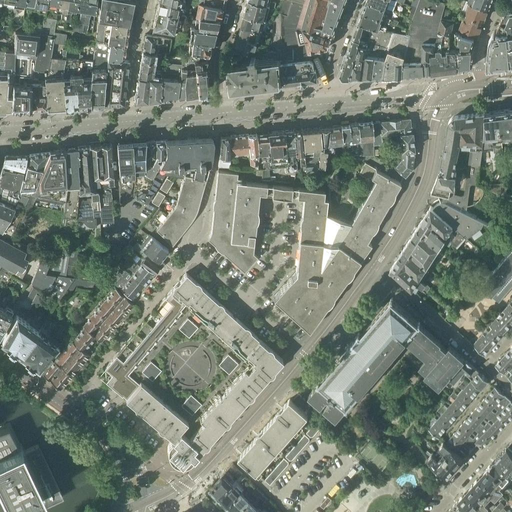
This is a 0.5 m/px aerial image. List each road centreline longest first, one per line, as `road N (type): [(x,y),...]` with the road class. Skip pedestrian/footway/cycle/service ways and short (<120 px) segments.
road 1 (tertiary): [(306,353),(180,488)]
road 2 (tertiary): [(443,99),(413,202),(374,264)]
road 3 (residential): [(484,364),(374,264)]
road 4 (tertiary): [(128,121),(0,133)]
road 5 (residential): [(141,0),(128,121)]
